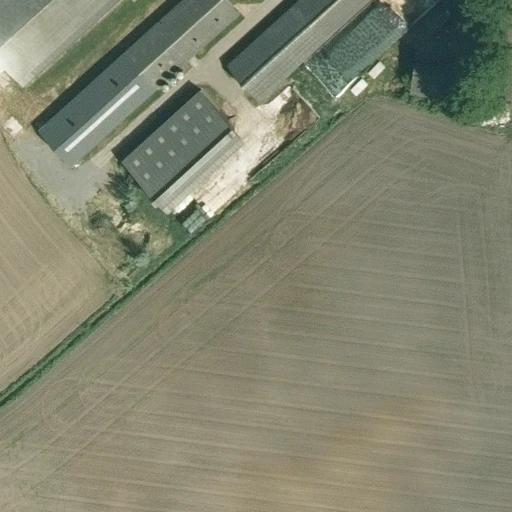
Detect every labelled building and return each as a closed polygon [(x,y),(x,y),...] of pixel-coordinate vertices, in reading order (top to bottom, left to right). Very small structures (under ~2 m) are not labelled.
[(0,0),(0,64),(2,62),(23,84),(115,0),(0,0)] [(154,87),(238,11),(228,0),(181,0),(123,53),(154,87)] [(259,98),(366,0),(298,0),(227,64),(259,98)] [(507,103),(507,98),(511,97),(511,23),(486,23),(484,97),(493,97),(493,103),(507,103)] [(419,94),(460,98),(462,71),(422,67),(419,94)] [(201,89),(124,160),(158,197),(235,127),(201,89)]
